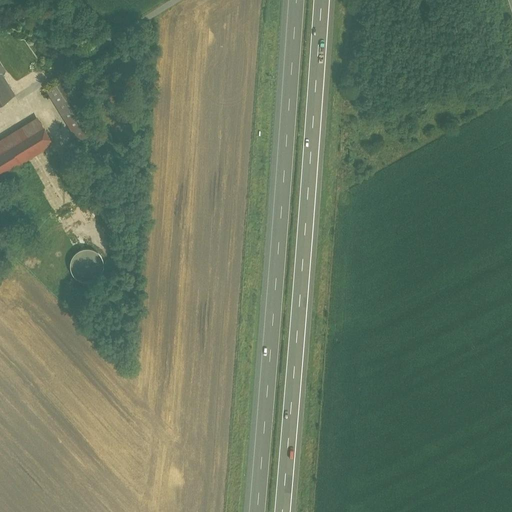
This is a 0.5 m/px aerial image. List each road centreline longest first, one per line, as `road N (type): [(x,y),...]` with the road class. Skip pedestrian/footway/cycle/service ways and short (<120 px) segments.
road 1 (motorway): [(286,511),(325,0)]
road 2 (motorway): [(291,0),(252,511)]
